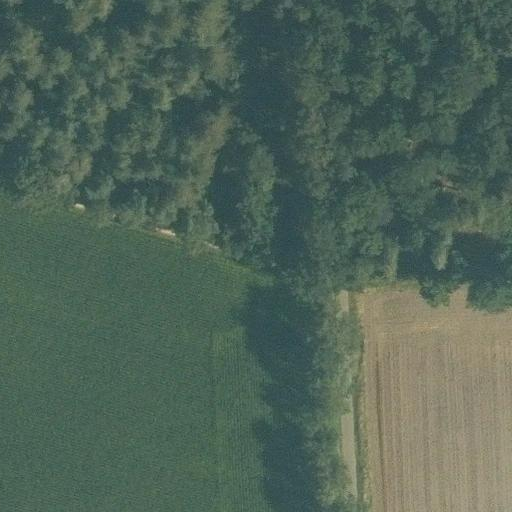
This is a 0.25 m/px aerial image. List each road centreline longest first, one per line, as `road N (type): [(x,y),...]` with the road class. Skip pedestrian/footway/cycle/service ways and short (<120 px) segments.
road 1 (track): [(0,175),(343,281)]
road 2 (track): [(354,0),(343,281)]
road 3 (track): [(343,281),(352,511)]
road 4 (track): [(343,309),(511,296)]
